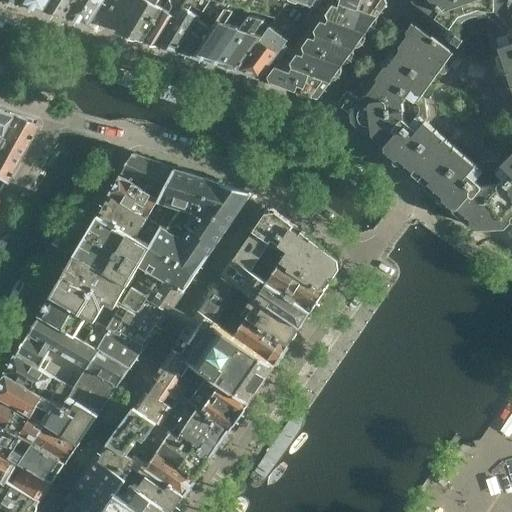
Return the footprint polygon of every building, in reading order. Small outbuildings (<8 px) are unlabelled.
[(44,10),(50,0),(24,0),(23,4),(44,10)] [(67,16),(76,0),(50,0),(44,10),(67,16)] [(89,24),(103,0),(76,0),(67,16),(89,24)] [(145,40),(163,10),(167,3),(159,1),(157,0),(136,0),(118,32),(145,40)] [(159,45),(189,0),(168,0),(169,0),(178,4),(172,14),(163,10),(145,40),(159,45)] [(179,50),(199,20),(203,15),(196,12),(200,6),(207,9),(212,1),(208,0),(189,0),(159,45),(178,50),(179,50)] [(208,0),(212,1),(228,7),(272,23),(280,13),(285,5),(269,0),(208,0)] [(366,36),(365,35),(368,31),(370,30),(373,29),(374,28),(375,27),(376,26),(377,24),(377,22),(377,20),(377,18),(388,3),(387,0),(316,0),(316,2),(329,11),(324,18),(321,19),(318,20),(317,21),(315,22),(315,23),(314,23),(301,41),(302,41),(301,43),(300,43),(300,44),(300,46),(300,48),(301,50),(296,57),(293,55),(291,52),(290,51),(288,48),(280,60),(276,57),(272,62),(276,65),(276,66),(269,76),(271,81),(295,90),(296,91),(297,93),(298,94),(300,95),(303,96),(305,96),(307,96),(310,95),(319,99),(333,80),(335,79),(337,78),(339,77),(340,76),(340,75),(341,73),(342,71),(342,69),(342,67),(344,64),(346,63),(348,62),(350,61),(352,59),(353,57),(353,56),(354,55),(354,53),(354,52),(354,51),(356,47),(359,47),(360,46),(361,45),(363,44),(364,43),(364,42),(365,40),(365,39),(366,36)] [(316,2),(316,0),(288,0),(285,5),(280,13),(299,26),(315,6),(314,5),(316,2)] [(511,0),(412,0),(413,1),(416,3),(416,4),(426,11),(423,17),(442,31),(446,26),(450,29),(460,18),(472,12),(485,11),(498,16),(497,21),(500,23),(503,26),(504,28),(506,31),(506,32),(507,34),(494,39),(493,39),(492,40),(492,41),(495,50),(495,51),(496,51),(497,51),(500,50),(508,75),(504,76),(503,79),(504,83),(507,85),(511,83),(511,86),(511,154),(502,164),(499,162),(480,162),(477,165),(465,155),(458,163),(453,159),(437,178),(441,182),(432,193),(440,200),(444,200),(454,208),(454,213),(465,222),(467,220),(471,220),(471,223),(478,229),(505,228),(511,221),(511,0)] [(196,55),(225,12),(228,7),(212,1),(207,9),(205,11),(215,15),(209,24),(199,20),(179,50),(196,55)] [(210,59),(232,29),(225,27),(233,15),(225,12),(196,55),(210,59)] [(290,46),(286,43),(299,26),(280,13),(272,23),(260,39),(239,69),(262,77),(262,76),(272,62),(276,57),(280,60),(288,48),(290,46)] [(224,64),(255,23),(248,20),(239,32),(232,29),(210,59),(224,64)] [(239,69),(260,39),(253,37),(262,25),(255,23),(224,64),(239,69)] [(428,118),(425,98),(422,96),(439,72),(442,75),(446,74),(448,70),(448,67),(445,65),(453,53),(450,50),(416,25),(416,26),(412,23),(407,31),(407,35),(399,46),(395,47),(384,62),(385,66),(377,77),(373,78),(363,91),(364,95),(361,99),(350,91),(346,92),(339,101),(340,105),(351,113),(352,122),(373,139),(371,141),(382,151),(386,150),(396,159),(396,163),(411,175),(415,175),(421,180),(426,184),(425,188),(432,193),(441,182),(437,178),(453,159),(458,163),(465,155),(454,146),(457,143),(456,140),(453,137),(450,137),(447,140),(425,121),(428,118)] [(16,52),(98,75),(103,61),(22,37),(20,37),(17,38),(15,38),(13,38),(11,39),(8,40),(6,41),(8,44),(10,46),(14,50),(16,52)] [(110,65),(105,79),(202,107),(207,93),(110,65)] [(221,100),(217,112),(283,132),(286,120),(221,100)] [(0,181),(3,183),(35,125),(8,116),(0,129),(0,181)] [(294,141),(328,169),(338,157),(304,129),(294,141)] [(157,196),(175,168),(134,154),(122,175),(157,196)] [(196,246),(217,181),(175,168),(157,196),(159,198),(187,208),(173,232),(196,246)] [(159,198),(157,196),(122,175),(121,176),(121,177),(120,179),(119,179),(119,180),(114,190),(113,190),(113,191),(112,194),(111,194),(111,195),(148,217),(159,198)] [(210,254),(251,196),(249,191),(217,181),(196,246),(210,254)] [(165,227),(148,217),(111,195),(99,214),(152,247),(165,227)] [(326,289),(340,268),(339,259),(302,231),(300,234),(288,224),(290,221),(277,211),(266,212),(235,257),(254,270),(277,237),(291,247),(283,259),(326,290),(326,289)] [(129,286),(133,279),(152,247),(99,214),(95,222),(89,232),(86,237),(80,247),(79,247),(75,254),(129,286)] [(196,246),(173,232),(165,227),(152,247),(133,279),(142,284),(175,304),(184,291),(210,254),(196,246)] [(105,325),(129,286),(75,254),(64,274),(52,295),(52,296),(105,325)] [(311,311),(269,281),(254,270),(235,257),(224,274),(256,295),(301,326),(311,311)] [(326,290),(283,259),(269,281),(311,311),(325,290),(326,290)] [(227,305),(238,289),(222,277),(210,294),(227,305)] [(276,363),(232,333),(216,321),(199,310),(194,317),(185,312),(174,306),(175,304),(142,284),(110,328),(145,348),(171,311),(182,316),(191,322),(173,349),(174,349),(193,362),(208,372),(250,401),(276,363)] [(216,321),(227,305),(210,294),(206,300),(199,310),(216,321)] [(301,326),(256,295),(251,302),(252,303),(245,314),(289,344),(301,326)] [(110,328),(105,325),(52,296),(41,315),(131,367),(145,348),(110,328)] [(289,344),(245,314),(232,333),(276,363),(289,344)] [(99,414),(118,386),(131,367),(41,315),(40,315),(35,324),(17,355),(43,370),(55,349),(85,366),(73,387),(61,380),(50,399),(62,405),(68,395),(99,414)] [(173,392),(193,362),(174,349),(134,407),(155,421),(159,423),(179,395),(173,392)] [(53,375),(43,370),(17,355),(7,373),(42,394),(53,375)] [(250,401),(208,372),(189,402),(230,429),(250,401)] [(0,397),(30,415),(38,401),(49,408),(41,421),(63,434),(75,413),(62,405),(50,399),(42,394),(7,373),(0,384),(0,397)] [(81,442),(99,416),(100,414),(99,414),(68,395),(62,405),(75,413),(63,434),(80,443),(80,444),(81,442)] [(230,429),(189,402),(179,395),(159,423),(211,457),(230,429)] [(80,443),(63,434),(41,421),(30,415),(0,397),(0,423),(67,462),(80,443)] [(142,439),(148,430),(155,421),(134,407),(108,442),(126,454),(139,436),(142,439)] [(288,425),(283,430),(243,490),(257,499),(298,440),(301,434),(303,428),(304,426),(303,421),(302,418),(299,418),(294,419),(292,421),(288,425)] [(211,457),(159,423),(155,421),(148,430),(155,435),(156,435),(157,435),(158,434),(160,432),(164,435),(155,447),(198,476),(211,457)] [(67,462),(0,423),(0,449),(17,459),(26,465),(54,481),(67,462)] [(174,510),(198,476),(155,447),(146,462),(132,453),(130,457),(126,454),(108,442),(97,458),(174,510)] [(8,474),(17,459),(0,449),(0,475),(7,480),(41,500),(54,481),(26,465),(18,479),(8,474)] [(173,511),(174,510),(97,458),(68,498),(69,498),(88,511),(173,511)] [(2,489),(0,487),(0,502),(11,509),(15,511),(33,511),(41,500),(7,480),(2,489)] [(246,511),(249,509),(249,508),(250,506),(250,505),(250,503),(250,502),(249,501),(248,499),(247,498),(246,497),(245,497),(243,496),(242,496),(240,496),(239,497),(238,497),(237,498),(236,500),(227,511),(246,511)] [(88,511),(69,498),(59,511),(88,511)] [(421,511),(424,508),(415,501),(409,510),(407,511),(421,511)] [(0,511),(8,511),(11,509),(0,502),(0,511)]
